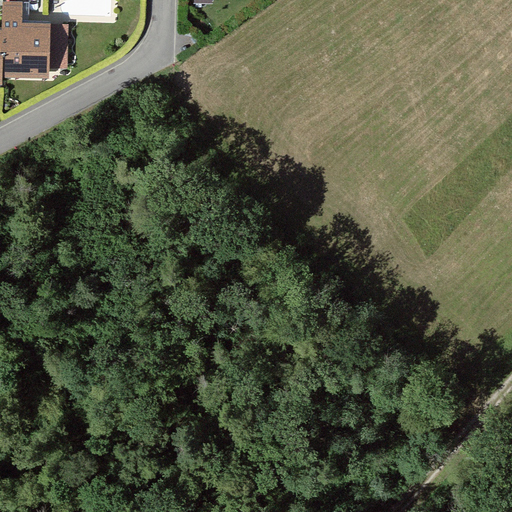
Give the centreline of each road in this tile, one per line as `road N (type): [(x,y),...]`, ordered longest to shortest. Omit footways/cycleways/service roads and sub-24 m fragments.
road 1 (residential): [(0,141),(144,60),(157,44),(163,0)]
road 2 (track): [(511,393),(405,511)]
